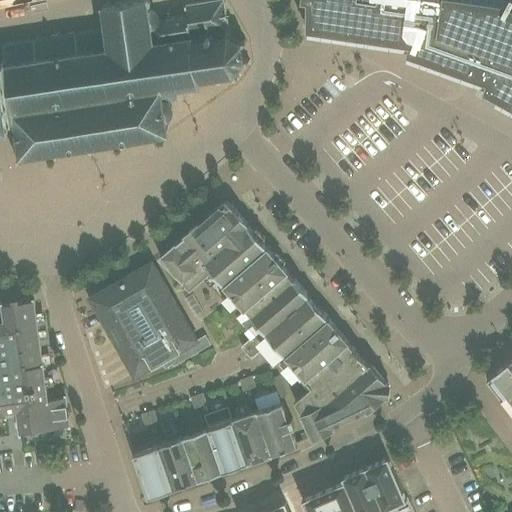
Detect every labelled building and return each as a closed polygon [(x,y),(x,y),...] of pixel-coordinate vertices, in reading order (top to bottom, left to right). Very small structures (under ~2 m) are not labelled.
[(128,0),(111,3),(111,2),(106,2),(107,4),(103,4),(103,7),(102,8),(103,12),(104,12),(107,27),(75,32),(75,31),(51,35),(51,36),(41,38),(40,36),(37,36),(37,39),(3,44),(6,59),(0,60),(0,118),(15,116),(21,154),(16,159),(19,161),(23,156),(55,151),(56,158),(60,157),(59,150),(90,145),(91,152),(94,152),(93,145),(122,140),(123,147),(126,147),(125,141),(131,140),(131,139),(162,134),(162,135),(165,135),(165,134),(168,133),(168,130),(169,130),(168,125),(167,125),(166,121),(171,117),(172,112),(171,107),(167,102),(167,100),(178,99),(176,87),(193,85),(193,87),(198,86),(198,85),(201,84),(200,79),(218,76),(219,82),(223,81),(221,75),(233,73),(236,79),(239,77),(235,72),(243,61),(249,63),(250,60),(244,58),(241,45),(247,42),(245,39),(239,42),(229,35),(230,29),(229,28),(225,1),(223,0),(210,0),(186,4),(188,15),(171,17),(170,13),(168,13),(168,18),(159,22),(158,16),(155,12),(150,10),(150,5),(151,5),(150,1),(149,1),(148,0),(128,0)] [(511,0),(301,0),(302,1),(307,1),(307,30),(409,45),(407,55),(486,84),(483,92),(511,107),(511,0)] [(370,364),(369,365),(295,278),(294,279),(288,272),(289,272),(226,199),(160,256),(183,279),(184,279),(191,287),(209,271),(231,297),(260,330),(242,345),(252,357),(270,341),(309,387),(295,400),(313,437),(335,427),(334,424),(366,409),(367,411),(385,395),(389,395),(390,382),(386,382),(370,364)] [(89,297),(135,376),(161,360),(165,366),(172,362),(174,364),(210,343),(205,334),(197,338),(152,261),(89,297)] [(0,415),(7,415),(6,411),(17,410),(20,432),(70,425),(66,397),(48,399),(36,316),(34,299),(2,304),(5,322),(0,323),(0,415)] [(511,359),(509,361),(492,374),(492,375),(487,378),(511,410),(511,359)] [(256,386),(252,375),(240,379),(244,390),(256,386)] [(206,403),(202,392),(191,396),(195,407),(206,403)] [(298,444),(292,427),(295,426),(292,418),(289,419),(283,401),(257,410),(272,453),(298,445),(298,444)] [(157,420),(153,409),(142,413),(146,424),(157,420)] [(272,453),(257,410),(233,418),(248,462),(272,453)] [(248,462),(233,418),(208,427),(223,470),(248,462)] [(223,470),(208,427),(184,436),(199,479),(223,470)] [(199,479),(184,436),(159,444),(174,488),(199,479)] [(174,488),(159,444),(134,453),(149,496),(174,488)] [(388,457),(365,467),(384,510),(407,500),(388,457)] [(365,467),(342,477),(344,481),(345,480),(358,511),(378,511),(384,510),(365,467)] [(344,481),(324,489),(333,511),(358,511),(345,480),(344,481)] [(333,511),(324,489),(302,499),(307,511),(333,511)] [(290,511),(285,501),(266,510),(266,511),(290,511)]
